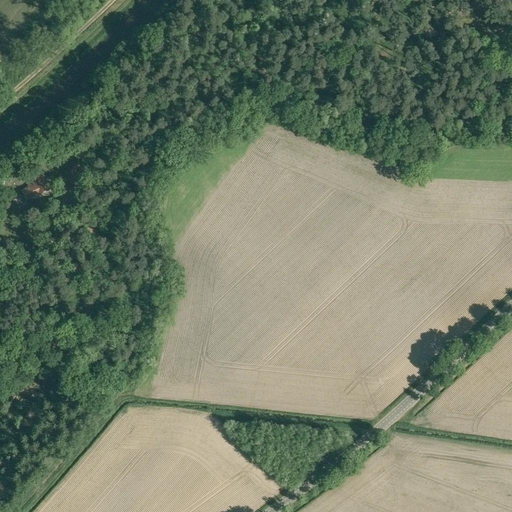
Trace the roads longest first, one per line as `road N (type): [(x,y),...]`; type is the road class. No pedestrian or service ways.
road 1 (unclassified): [(277,511),(511,306)]
road 2 (track): [(130,0),(0,119)]
road 3 (track): [(0,108),(116,0)]
road 4 (track): [(0,297),(74,215),(66,187),(50,181)]
road 5 (track): [(418,129),(456,75),(432,0)]
road 6 (track): [(0,364),(43,345),(112,389)]
